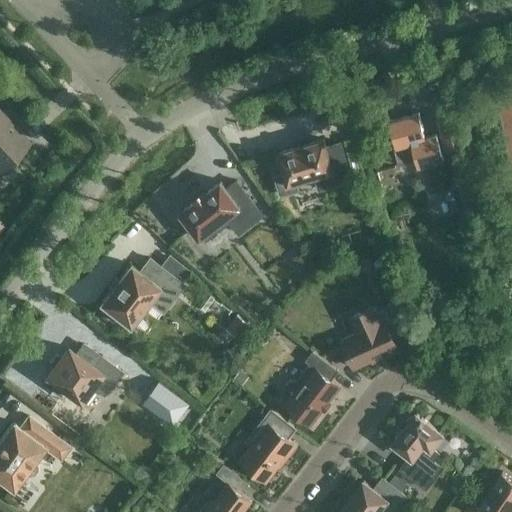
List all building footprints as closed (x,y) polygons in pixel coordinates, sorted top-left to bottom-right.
[(0,114),(0,166),(2,169),(28,144),(0,114)] [(389,122),(396,146),(393,147),(398,166),(416,161),(418,167),(443,160),(436,136),(425,139),(419,114),(389,122)] [(454,114),(435,120),(444,150),(463,145),(454,114)] [(324,138),(278,152),(285,173),(275,176),(280,194),(298,189),(296,181),(315,175),(319,189),(351,179),(340,142),(326,146),(324,138)] [(236,180),(226,187),(221,180),(205,192),(204,190),(194,198),(195,200),(179,212),(199,237),(203,235),(206,239),(219,229),(215,225),(226,216),(239,232),(263,214),(236,180)] [(182,284),(149,258),(139,270),(129,263),(99,302),(104,306),(102,309),(112,318),(115,315),(129,325),(149,300),(162,310),(182,284)] [(396,300),(375,309),(374,306),(349,317),(356,332),(341,338),(354,367),(374,359),(374,361),(399,349),(393,339),(405,333),(405,332),(396,300)] [(92,365),(67,346),(46,375),(80,401),(90,386),(103,395),(121,370),(100,354),(92,365)] [(338,369),(312,350),(305,359),(313,366),(300,383),(296,380),(290,380),(286,382),(284,388),(285,393),(290,396),(284,404),(310,424),(322,409),(323,411),(331,401),(329,400),(340,386),(330,379),(338,369)] [(295,427),(271,408),(246,440),(251,444),(239,460),(266,481),(285,456),(287,457),(297,444),(288,437),(295,427)] [(431,447),(442,433),(424,418),(421,415),(421,416),(416,412),(413,415),(409,416),(405,421),(406,425),(393,442),(410,455),(400,468),(425,487),(441,466),(432,459),(438,452),(431,447)] [(0,479),(12,488),(24,472),(28,475),(33,474),(37,468),(36,463),(33,460),(43,446),(60,458),(69,446),(28,415),(19,426),(12,421),(0,437),(0,479)] [(223,463),(216,472),(228,482),(212,502),(208,499),(198,511),(242,511),(252,500),(241,492),(249,482),(223,463)] [(511,508),(511,477),(502,470),(478,506),(487,511),(511,511),(511,509),(511,508)] [(363,480),(338,511),(376,511),(380,507),(386,511),(393,511),(407,495),(383,477),(374,488),(363,480)]
